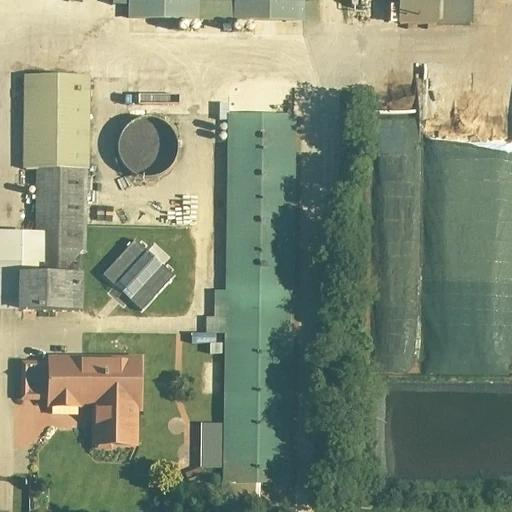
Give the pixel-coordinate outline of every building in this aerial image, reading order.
[(131,0),(131,19),(313,20),(312,0),(131,0)] [(475,0),(399,0),(399,24),(474,26),(475,0)] [(24,313),(187,314),(187,251),(89,250),(90,74),(26,74),(24,313)] [(299,113),(221,112),(216,482),(295,483),(299,113)] [(188,154),(157,117),(121,146),(152,183),(188,154)] [(115,214),(116,233),(127,232),(127,214),(115,214)] [(143,356),(45,358),(47,411),(88,410),(89,449),(140,448),(139,412),(144,412),(143,356)]
